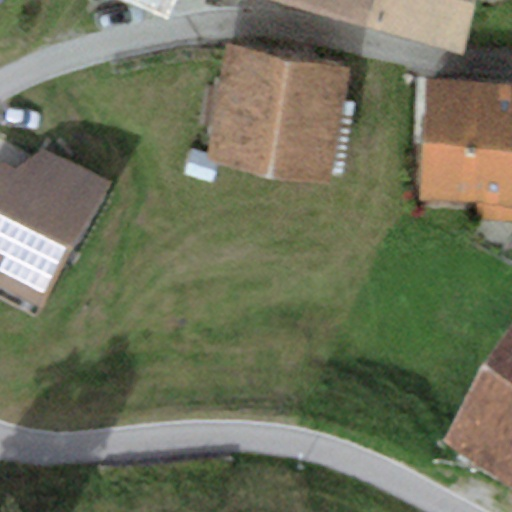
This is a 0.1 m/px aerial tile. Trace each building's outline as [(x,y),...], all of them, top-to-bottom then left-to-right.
[(177,0),(121,0),(168,21),(177,0)] [(366,0),(281,0),(360,25),(366,0)] [(473,0),(366,0),(360,25),(462,49),(473,0)] [(346,70),(224,51),(206,161),(328,180),(346,70)] [(511,85),(423,82),(420,203),(478,205),(477,220),(511,221),(511,85)] [(20,187),(0,175),(0,304),(39,326),(112,200),(37,157),(20,187)] [(511,358),(449,455),(511,496),(511,358)]
